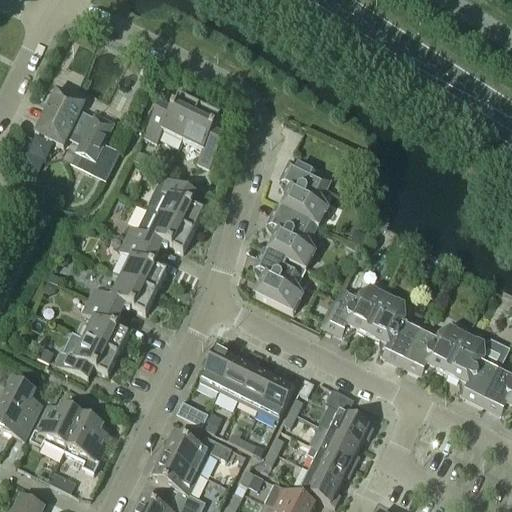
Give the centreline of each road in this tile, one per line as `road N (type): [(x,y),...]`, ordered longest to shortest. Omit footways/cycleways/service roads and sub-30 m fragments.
road 1 (residential): [(210,306),(257,136),(249,95),(58,0)]
road 2 (secondary): [(511,130),(305,0)]
road 3 (residential): [(103,511),(210,306)]
road 4 (residential): [(414,406),(210,306)]
road 5 (residential): [(465,511),(383,474),(414,406)]
road 6 (residential): [(0,113),(58,0)]
